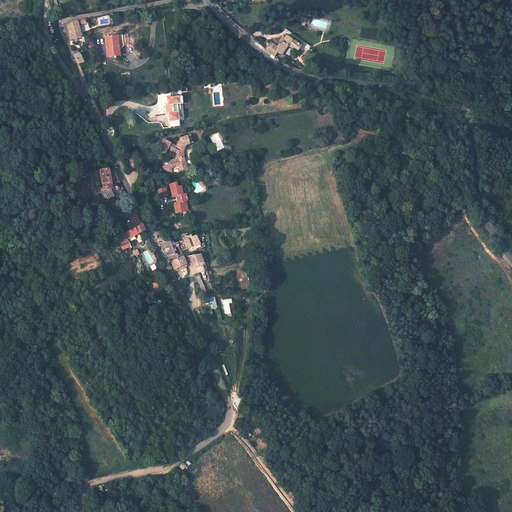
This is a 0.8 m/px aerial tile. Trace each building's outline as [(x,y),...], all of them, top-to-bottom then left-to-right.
[(68,26),(71,40),(82,38),(77,21),(72,22),(68,26)] [(292,39),(286,34),(278,44),(280,46),(277,49),(269,44),(263,51),(272,57),(275,52),(280,55),(292,39)] [(105,38),(105,57),(118,57),(117,37),(105,38)] [(280,46),(272,40),(269,44),(277,49),(280,46)] [(299,46),(291,40),(287,46),(295,52),(299,46)] [(72,51),(77,63),(80,63),(83,62),(80,54),(78,54),(77,50),(72,51)] [(167,115),(168,126),(179,126),(179,117),(177,117),(177,112),(178,112),(180,110),(179,104),(182,104),(181,96),(165,98),(166,103),(164,103),(165,115),(167,115)] [(181,139),(187,146),(194,143),(192,136),(181,139)] [(178,150),(177,153),(176,159),(168,162),(169,165),(163,167),(163,168),(164,169),(165,170),(166,171),(167,172),(169,173),(170,173),(171,173),(172,174),(171,169),(178,167),(179,170),(187,168),(185,157),(185,151),(187,146),(181,139),(178,146),(164,140),(160,150),(167,153),(169,150),(170,147),(178,150)] [(104,190),(108,199),(114,196),(109,188),(111,187),(107,170),(99,171),(100,176),(104,190)] [(182,206),(189,204),(187,198),(189,197),(187,192),(184,192),(182,184),(179,185),(178,181),(171,183),(174,195),(176,194),(178,200),(176,201),(178,209),(182,208),(182,206)] [(159,188),(161,195),(169,194),(168,186),(159,188)] [(128,216),(131,222),(138,219),(135,213),(128,216)] [(115,237),(121,250),(129,246),(126,240),(143,231),(144,231),(138,219),(131,222),(134,228),(115,237)] [(171,262),(174,270),(185,264),(182,257),(180,252),(190,247),(195,245),(199,243),(195,236),(190,237),(190,236),(186,237),(186,236),(182,237),(183,240),(171,245),(170,241),(158,243),(162,250),(163,249),(169,258),(171,262)] [(186,257),(190,266),(203,264),(200,255),(186,257)] [(194,277),(199,289),(204,287),(198,275),(194,277)] [(208,298),(210,309),(217,308),(216,297),(208,298)] [(183,463),(179,466),(183,470),(187,467),(191,464),(188,460),(184,463),(183,463)] [(92,489),(94,496),(108,492),(106,485),(92,489)]
